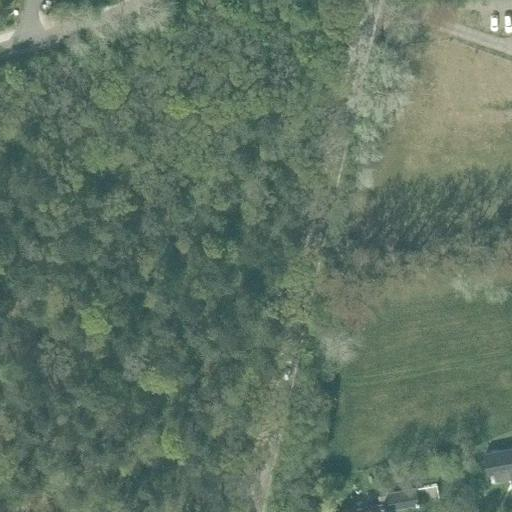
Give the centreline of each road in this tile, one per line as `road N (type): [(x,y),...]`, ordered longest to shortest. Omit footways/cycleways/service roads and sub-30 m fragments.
road 1 (unclassified): [(254,511),(377,0)]
road 2 (unclassified): [(24,42),(151,0)]
